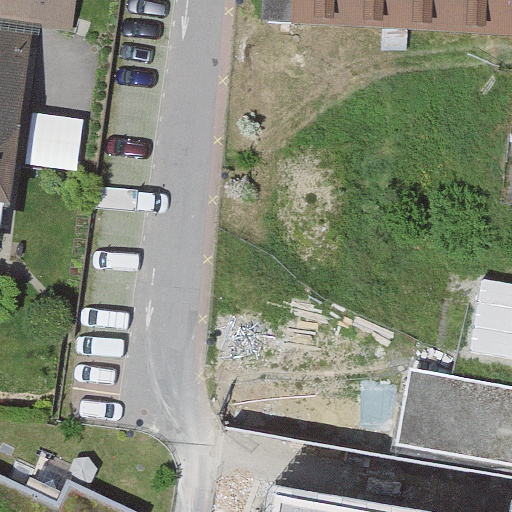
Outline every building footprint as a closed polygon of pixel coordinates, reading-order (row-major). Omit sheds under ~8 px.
[(0,0),(39,6),(37,19),(64,23),(67,0),(0,0)] [(511,0),(272,0),(271,22),(511,32),(511,0)] [(0,172),(3,151),(13,152),(19,115),(9,113),(11,98),(5,97),(12,47),(17,48),(17,44),(0,42),(0,172)] [(81,163),(84,116),(33,112),(29,158),(81,163)] [(0,511),(135,511),(68,480),(57,503),(0,475),(0,511)] [(329,511),(279,503),(277,511),(329,511)]
